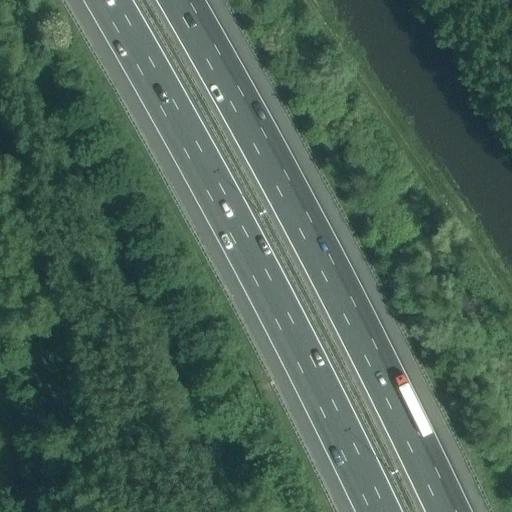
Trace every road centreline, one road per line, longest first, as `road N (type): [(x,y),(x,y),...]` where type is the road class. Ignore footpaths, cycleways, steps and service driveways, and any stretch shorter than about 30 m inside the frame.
road 1 (motorway): [(114,0),(228,198),(379,511)]
road 2 (motorway): [(453,511),(365,327),(189,0)]
